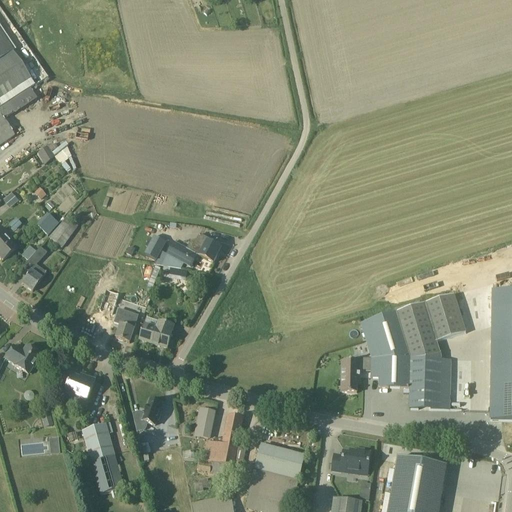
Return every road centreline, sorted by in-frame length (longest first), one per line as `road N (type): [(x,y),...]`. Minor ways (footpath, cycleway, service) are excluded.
road 1 (unclassified): [(170,379),(300,143),(305,120),(280,0)]
road 2 (unclassified): [(511,455),(307,417),(170,379)]
road 3 (unclassified): [(170,379),(69,339),(0,293)]
